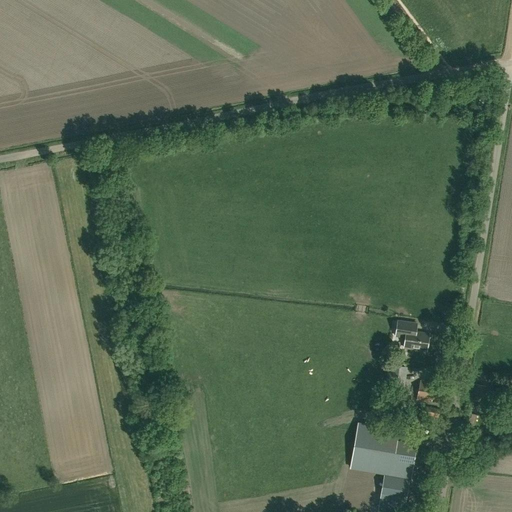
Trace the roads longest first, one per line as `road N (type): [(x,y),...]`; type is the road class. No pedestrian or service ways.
road 1 (unclassified): [(0,159),(509,63)]
road 2 (unclassified): [(431,511),(509,63)]
